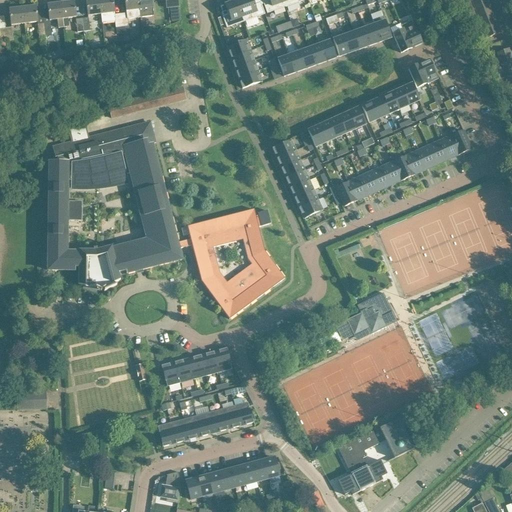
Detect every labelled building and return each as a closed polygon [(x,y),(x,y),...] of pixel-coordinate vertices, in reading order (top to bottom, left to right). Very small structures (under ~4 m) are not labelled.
[(88,17),(101,15),(98,0),(90,0),(86,1),(88,17)] [(122,28),(120,15),(114,16),(114,14),(114,13),(112,0),(98,0),(101,15),(102,24),(115,22),(115,28),(122,28)] [(137,0),(124,0),(125,6),(126,12),(126,14),(127,14),(127,20),(140,18),(139,10),(137,0)] [(151,0),(137,0),(139,10),(140,18),(153,16),(152,9),(151,3),(151,0)] [(178,0),(165,0),(166,9),(179,7),(178,0)] [(239,0),(236,1),(244,22),(265,15),(261,5),(260,3),(254,6),(251,0),(239,0)] [(268,0),(269,0),(262,3),(263,5),(267,14),(285,8),(282,0),(268,0)] [(282,0),(285,8),(304,1),(303,0),(282,0)] [(467,0),(469,3),(474,2),(488,39),(502,34),(488,0),(467,0)] [(228,15),(222,17),(226,29),(244,22),(236,1),(225,5),(227,11),(228,15)] [(62,20),(63,28),(68,27),(67,19),(76,18),(74,2),(60,4),(62,20)] [(58,29),(63,28),(62,20),(60,4),(47,5),(49,21),(57,20),(58,29)] [(22,9),(24,25),(37,23),(35,7),(22,9)] [(11,26),(24,25),(22,9),(9,10),(11,26)] [(337,20),(336,16),(326,20),(328,27),(338,23),(337,20)] [(374,26),(380,43),(391,39),(383,17),(372,21),(374,26)] [(88,19),(82,20),(83,32),(90,31),(88,19)] [(403,31),(411,49),(421,44),(411,22),(401,26),(403,31)] [(43,24),(45,37),(52,36),(50,24),(43,24)] [(374,26),(363,30),(369,46),(380,43),(374,26)] [(363,30),(353,33),(359,50),(369,46),(363,30)] [(411,49),(403,31),(392,35),(401,54),(411,49)] [(353,33),(343,37),(349,54),(359,50),(353,33)] [(349,54),(343,37),(333,41),(339,58),(349,54)] [(227,48),(231,59),(250,52),(246,41),(227,48)] [(329,42),(319,46),(325,63),(335,59),(329,42)] [(319,46),(309,49),(315,66),(325,63),(319,46)] [(309,49),(299,53),(305,70),(315,66),(309,49)] [(511,54),(510,49),(497,54),(505,74),(497,77),(502,92),(511,89),(511,54)] [(231,59),(235,69),(254,62),(250,52),(231,59)] [(299,53),(288,57),(295,74),(305,70),(299,53)] [(295,74),(288,57),(278,61),(284,77),(295,74)] [(429,61),(418,66),(427,84),(437,79),(429,61)] [(235,69),(239,79),(257,72),(254,62),(235,69)] [(418,66),(408,70),(414,84),(416,88),(427,84),(418,66)] [(257,72),(239,79),(242,89),(261,83),(257,72)] [(192,84),(154,90),(157,103),(194,97),(192,84)] [(411,85),(401,90),(408,106),(419,101),(411,85)] [(401,90),(391,94),(398,110),(408,106),(401,90)] [(391,94),(381,98),(388,115),(398,110),(391,94)] [(439,97),(433,99),(435,103),(437,106),(442,104),(441,100),(439,97)] [(381,98),(371,103),(379,119),(388,115),(381,98)] [(133,101),(108,108),(111,119),(136,113),(133,101)] [(371,103),(361,107),(369,124),(379,119),(371,103)] [(358,109),(348,113),(355,130),(365,125),(358,109)] [(511,114),(510,109),(500,113),(505,123),(511,119),(511,114)] [(348,113),(338,118),(345,134),(355,130),(348,113)] [(338,118),(328,122),(336,139),(345,134),(338,118)] [(328,122),(318,127),(326,143),(336,139),(328,122)] [(120,281),(118,273),(125,271),(126,275),(181,261),(178,249),(177,244),(152,145),(151,145),(150,141),(153,140),(152,134),(154,134),(151,123),(52,148),(55,159),(57,158),(57,162),(49,162),(48,271),(75,272),(75,268),(78,268),(78,286),(84,288),(83,289),(82,290),(96,294),(97,293),(96,292),(96,291),(100,292),(103,290),(104,291),(103,292),(104,293),(116,286),(116,285),(115,285),(114,284),(120,281)] [(318,127),(308,132),(315,148),(326,143),(318,127)] [(463,131),(451,136),(460,155),(471,150),(463,131)] [(451,136),(440,142),(448,161),(459,156),(460,155),(451,136)] [(272,150),(277,160),(295,152),(291,141),(272,150)] [(440,142),(428,147),(436,166),(448,161),(440,142)] [(428,147),(416,152),(425,171),(436,166),(428,147)] [(277,160),(281,170),(300,161),(295,152),(277,160)] [(416,152),(405,157),(413,176),(425,171),(416,152)] [(405,157),(393,163),(402,181),(413,176),(414,176),(413,176),(405,157)] [(281,170),(286,179),(304,171),(300,161),(281,170)] [(393,163),(382,168),(390,187),(401,181),(401,182),(402,181),(393,163)] [(382,168),(370,173),(379,192),(390,187),(382,168)] [(286,179),(290,189),(309,181),(304,171),(286,179)] [(370,173),(358,178),(367,197),(379,192),(370,173)] [(358,178),(347,183),(355,202),(356,202),(367,197),(358,178)] [(290,189),(295,199),(313,191),(309,181),(290,189)] [(347,183),(335,189),(344,207),(355,202),(347,183)] [(295,199),(299,209),(317,201),(313,191),(295,199)] [(317,201),(299,209),(304,219),(315,214),(316,216),(321,213),(321,212),(322,211),(317,201)] [(273,207),(266,209),(268,217),(275,214),(273,207)] [(255,217),(253,211),(187,227),(191,241),(177,244),(178,249),(192,246),(201,282),(229,320),(284,279),(263,251),(257,228),(270,225),(267,212),(258,214),(258,216),(255,217)] [(374,236),(369,239),(372,249),(378,246),(374,236)] [(361,314),(335,327),(342,342),(368,329),(371,335),(386,327),(381,318),(392,313),(383,294),(357,306),(361,314)] [(227,350),(213,353),(219,374),(232,370),(226,350),(227,350)] [(213,353),(200,357),(206,377),(219,374),(213,353)] [(200,357),(187,360),(193,380),(206,377),(200,357)] [(187,360),(175,364),(180,384),(193,380),(187,360)] [(180,384),(175,364),(161,367),(161,368),(162,368),(167,387),(180,384)] [(142,365),(136,366),(135,367),(139,383),(146,381),(142,365)] [(46,408),(46,388),(11,389),(12,409),(46,408)] [(242,398),(233,401),(234,407),(240,427),(253,423),(252,421),(254,421),(253,414),(251,415),(248,403),(243,404),(242,398)] [(234,407),(222,410),(227,430),(240,427),(234,407)] [(222,410),(209,413),(214,434),(227,430),(222,410)] [(209,413),(196,417),(202,437),(214,434),(209,413)] [(196,417),(183,420),(189,441),(202,437),(196,417)] [(367,468),(363,459),(366,457),(364,452),(398,435),(403,445),(410,442),(399,419),(375,431),(371,433),(338,449),(351,475),(337,482),(344,496),(350,493),(352,496),(382,481),(381,478),(387,475),(384,470),(397,464),(395,458),(381,465),(380,461),(367,468)] [(183,420),(171,424),(176,444),(189,441),(183,420)] [(176,444),(171,424),(157,427),(161,439),(159,440),(160,446),(162,445),(163,447),(162,447),(162,448),(176,444)] [(84,441),(69,442),(69,454),(85,453),(84,441)] [(274,458),(263,461),(268,480),(279,477),(277,471),(279,470),(278,464),(276,465),(274,458)] [(263,461),(252,464),(257,483),(268,480),(263,461)] [(252,464),(241,467),(246,486),(257,483),(252,464)] [(511,467),(511,465),(502,472),(505,479),(511,476),(511,467)] [(241,467),(230,470),(235,488),(246,486),(241,467)] [(230,470),(219,473),(224,491),(235,488),(230,470)] [(219,473),(208,476),(212,494),(224,491),(219,473)] [(208,476),(197,479),(201,497),(212,494),(208,476)] [(201,497),(197,479),(185,482),(187,489),(185,489),(187,495),(189,495),(190,500),(201,497)] [(163,486),(161,497),(177,500),(178,489),(163,486)] [(484,504),(488,511),(499,511),(488,489),(479,494),(482,499),(484,504)] [(482,499),(479,494),(478,493),(475,496),(478,501),(479,500),(481,504),(472,509),(473,511),(488,511),(484,504),(482,499)]
